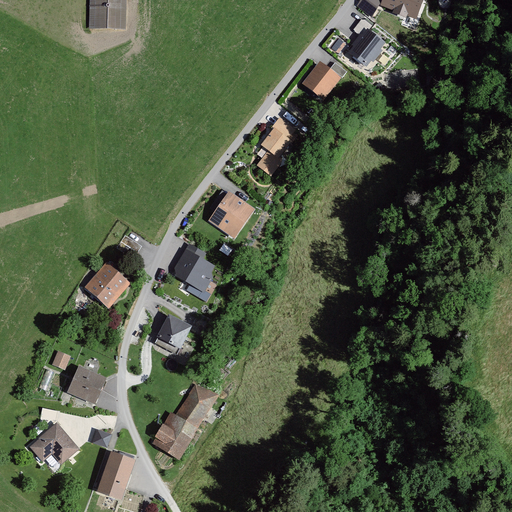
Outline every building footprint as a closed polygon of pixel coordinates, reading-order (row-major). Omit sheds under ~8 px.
[(126,0),(91,0),(90,26),(125,27),(126,0)] [(411,0),(369,0),(369,1),(405,15),(411,0)] [(358,17),(337,44),(364,64),(384,36),(358,17)] [(318,52),(296,80),(317,97),(339,69),(318,52)] [(255,141),(261,146),(250,160),(264,171),(277,155),(273,152),(286,136),(283,133),(290,125),(274,111),(265,123),(268,125),(255,141)] [(264,210),(232,189),(212,220),(244,241),(264,210)] [(184,236),(164,268),(200,290),(217,263),(201,254),(205,248),(184,236)] [(131,280),(109,263),(91,287),(112,304),(131,280)] [(159,306),(146,330),(176,345),(188,322),(159,306)] [(53,364),(66,369),(72,354),(58,350),(53,364)] [(107,377),(79,365),(69,389),(97,401),(107,377)] [(214,393),(194,382),(177,412),(171,409),(152,443),(178,458),(214,393)] [(56,420),(28,445),(44,463),(54,453),(62,463),(80,447),(56,420)] [(92,441),(107,446),(112,433),(97,427),(92,441)] [(136,456),(113,449),(100,490),(123,497),(136,456)]
